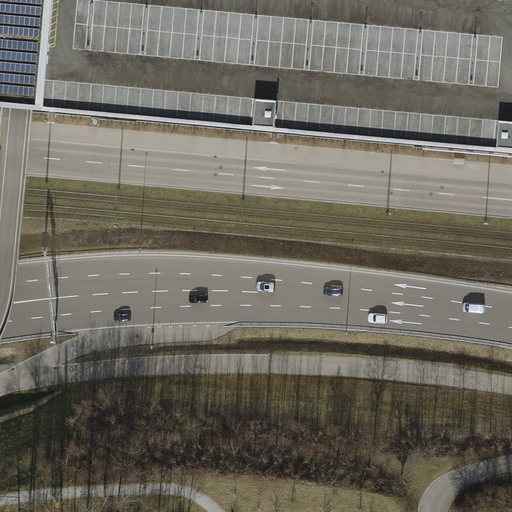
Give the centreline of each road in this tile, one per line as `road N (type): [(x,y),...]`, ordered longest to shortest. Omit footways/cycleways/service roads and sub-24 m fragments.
road 1 (unclassified): [(0,153),(511,200)]
road 2 (secondary): [(511,319),(438,308),(220,306),(0,323)]
road 3 (track): [(511,388),(346,367),(208,362),(8,379)]
